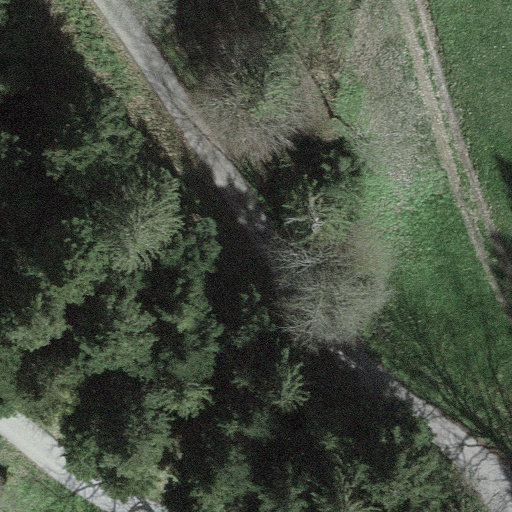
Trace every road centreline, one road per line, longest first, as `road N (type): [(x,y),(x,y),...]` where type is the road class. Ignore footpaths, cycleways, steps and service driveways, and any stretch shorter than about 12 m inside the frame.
road 1 (unclassified): [(509,511),(484,469),(348,353),(105,0)]
road 2 (track): [(511,298),(406,0)]
road 3 (unclassified): [(0,412),(76,475),(141,511)]
